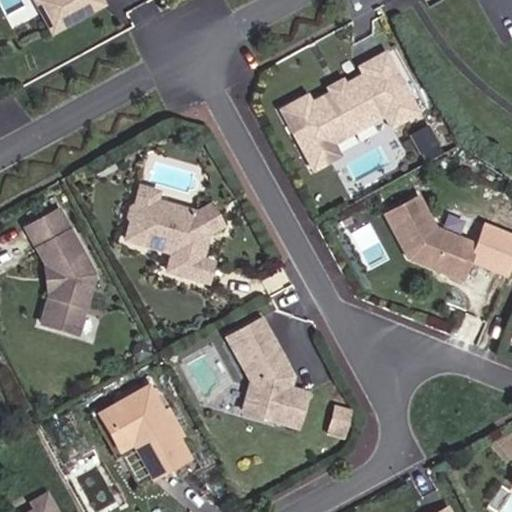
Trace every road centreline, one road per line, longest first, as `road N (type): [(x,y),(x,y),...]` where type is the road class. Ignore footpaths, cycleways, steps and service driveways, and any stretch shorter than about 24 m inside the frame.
road 1 (residential): [(203,51),(346,317)]
road 2 (residential): [(346,317),(400,419),(386,470),(311,511)]
road 3 (residential): [(0,160),(203,51)]
road 4 (residential): [(511,383),(346,317)]
